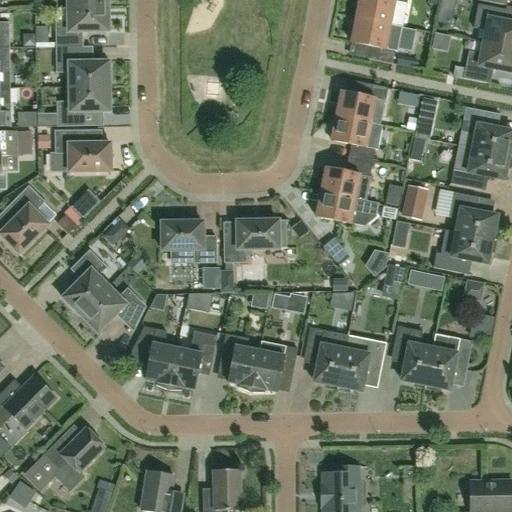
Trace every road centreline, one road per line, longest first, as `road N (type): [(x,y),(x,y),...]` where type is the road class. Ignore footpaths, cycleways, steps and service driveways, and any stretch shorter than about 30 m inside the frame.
road 1 (residential): [(147,0),(150,146),(179,179),(226,186),(279,171),(291,147),(320,0)]
road 2 (residential): [(284,425),(143,421),(0,280)]
road 3 (residential): [(487,420),(284,425)]
road 4 (residential): [(487,420),(511,296)]
